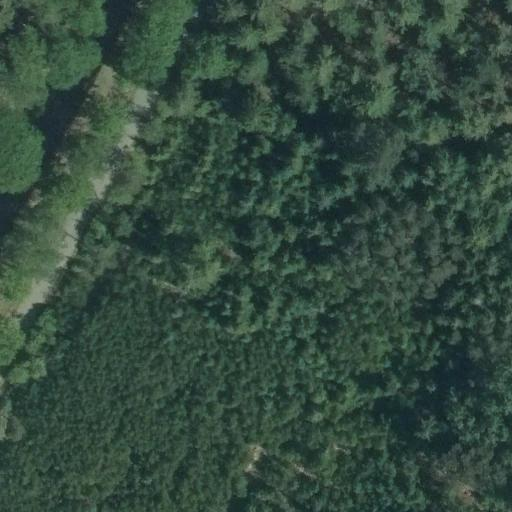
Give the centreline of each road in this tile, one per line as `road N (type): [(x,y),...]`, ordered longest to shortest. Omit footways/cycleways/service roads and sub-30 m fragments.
road 1 (unclassified): [(196,0),(0,357)]
road 2 (track): [(63,0),(0,115)]
